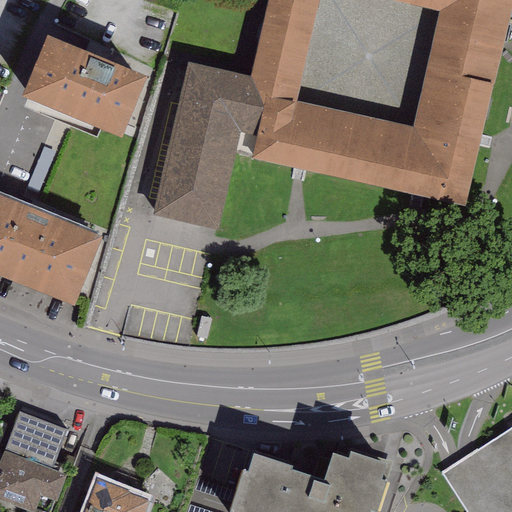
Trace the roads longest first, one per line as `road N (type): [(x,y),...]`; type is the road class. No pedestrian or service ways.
road 1 (secondary): [(511,314),(424,355),(245,398)]
road 2 (secondary): [(245,398),(308,407),(375,403),(511,360)]
road 3 (secondary): [(245,398),(121,387),(0,339)]
road 4 (residential): [(0,138),(60,0)]
